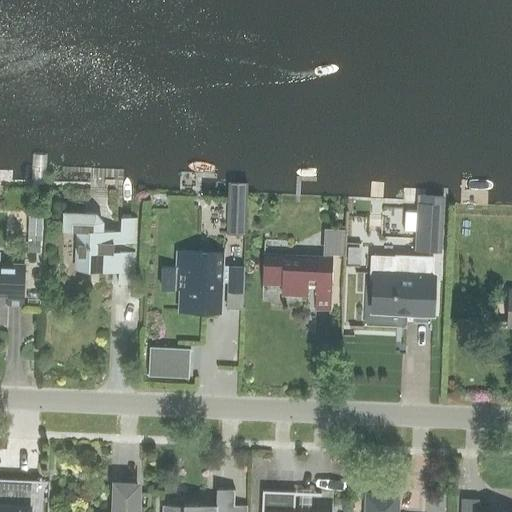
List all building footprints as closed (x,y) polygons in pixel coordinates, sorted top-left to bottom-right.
[(230,182),(229,197),(228,233),(245,234),(247,182),(230,182)] [(421,195),(421,204),(419,204),(416,252),(440,253),(442,206),(443,196),(421,195)] [(131,284),(132,254),(113,252),(113,242),(133,244),(134,218),(120,218),(120,231),(102,231),(102,221),(96,214),(64,213),(63,230),(78,231),(76,270),(118,272),(118,284),(131,284)] [(29,214),(27,251),(39,251),(40,240),(42,240),(43,215),(29,214)] [(321,251),(341,254),(345,229),(325,226),(321,251)] [(315,285),(314,309),(330,309),(332,258),(264,255),(265,240),(264,240),(262,291),(263,291),(263,282),(281,283),(281,292),(307,293),(307,285),(315,285)] [(349,248),(348,265),(361,265),(362,249),(349,248)] [(24,265),(0,264),(0,251),(0,250),(0,294),(7,294),(7,304),(22,305),(24,265)] [(177,251),(176,267),(162,266),(160,289),(180,290),(179,312),(217,313),(219,282),(227,282),(226,307),(242,307),(244,267),(222,266),(223,253),(177,251)] [(406,314),(406,320),(430,321),(432,275),(433,257),(395,256),(395,257),(372,256),(371,277),(376,277),(374,312),(406,314)] [(150,347),(148,376),(189,378),(190,349),(150,347)] [(0,479),(0,511),(36,511),(38,482),(41,482),(41,481),(0,479)] [(136,511),(137,485),(116,484),(114,511),(136,511)] [(162,505),(162,511),(233,511),(235,490),(216,489),(216,509),(201,508),(202,504),(184,503),(183,506),(162,505)] [(294,511),(295,492),(262,491),(261,511),(294,511)] [(367,495),(366,511),(396,511),(397,496),(367,495)] [(461,499),(460,511),(477,511),(478,499),(461,499)]
